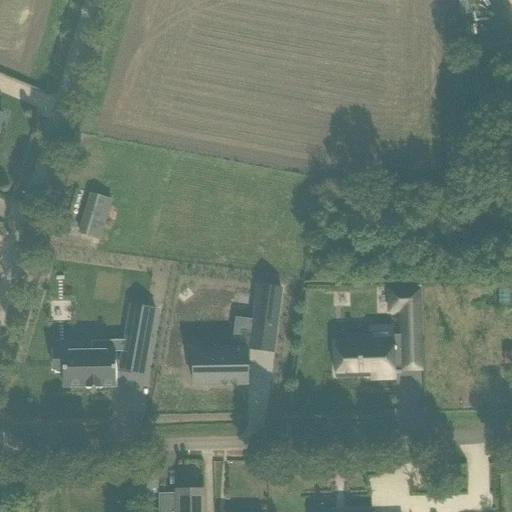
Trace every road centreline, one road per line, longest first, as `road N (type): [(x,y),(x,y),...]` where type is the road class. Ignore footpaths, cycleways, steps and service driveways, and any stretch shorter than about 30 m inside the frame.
road 1 (unclassified): [(0,443),(42,449),(511,437)]
road 2 (unclassified): [(0,306),(92,0)]
